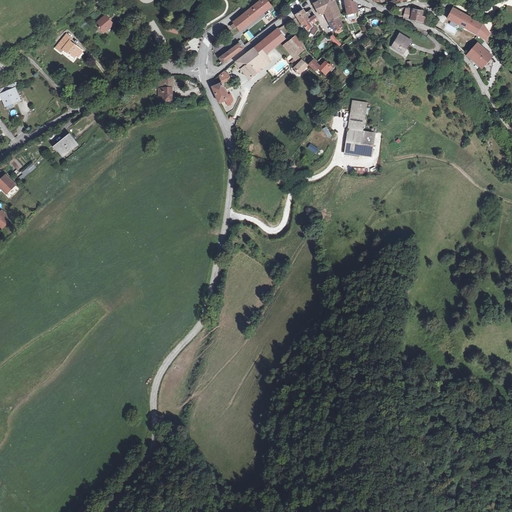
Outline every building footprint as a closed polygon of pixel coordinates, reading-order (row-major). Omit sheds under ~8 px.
[(243,14),(234,22),(240,30),(272,6),(267,0),(261,0),(245,13),(243,14)] [(342,29),(340,25),(337,20),(339,18),(336,10),(332,0),(324,0),(315,5),(321,16),(326,13),(328,26),(334,34),(339,31),(342,29)] [(387,6),(387,9),(400,5),(406,3),(404,0),(396,0),(397,2),(387,6)] [(356,15),(356,5),(347,2),(346,17),(348,16),(353,15),(356,15)] [(298,14),(303,21),(308,18),(316,13),(312,8),(308,11),(306,12),(304,9),(303,10),(298,14)] [(410,18),(413,9),(405,8),(403,15),(410,18)] [(454,8),(453,11),(449,17),(449,18),(479,36),(482,29),(485,26),(454,8)] [(421,11),(413,9),(410,18),(411,19),(412,20),(423,23),(424,17),(420,17),(421,11)] [(308,18),(312,23),(317,19),(316,13),(308,18)] [(108,14),(100,21),(102,24),(101,26),(104,29),(107,30),(110,27),(115,23),(108,14)] [(303,21),(309,28),(309,29),(312,27),(314,25),(312,23),(308,18),(303,21)] [(177,34),(180,26),(171,24),(168,31),(177,34)] [(227,26),(218,31),(225,43),(230,40),(234,36),(228,26),(227,26)] [(309,29),(309,28),(304,32),(305,33),(308,36),(314,28),(312,27),(309,29)] [(275,31),(255,47),(262,56),(266,54),(286,38),(279,28),(275,31)] [(314,28),(308,36),(312,39),(318,32),(314,28)] [(490,33),(482,29),(479,36),(486,40),(488,37),(490,33)] [(75,56),(77,54),(82,48),(72,39),(74,37),(69,33),(58,47),(63,51),(65,48),(72,54),(75,56)] [(332,42),(338,49),(345,44),(342,41),(339,43),(333,35),(329,37),(332,42)] [(397,35),(392,44),(396,46),(392,52),(400,57),(403,52),(401,50),(404,46),(405,47),(408,42),(397,35)] [(288,42),(292,46),(300,41),(295,36),(288,42)] [(294,48),(297,51),(303,45),(300,41),(292,46),(294,48)] [(289,52),(294,48),(292,46),(288,42),(283,45),(289,52)] [(244,48),(242,45),(240,43),(220,58),(224,63),(244,48)] [(482,66),(490,55),(482,49),(474,44),(467,55),(482,66)] [(303,45),(297,51),(299,53),(300,54),(307,48),(303,45)] [(269,58),(266,54),(262,56),(255,47),(238,61),(237,61),(244,69),(243,69),(250,79),(257,73),(256,71),(263,64),(265,66),(268,63),(266,61),(269,58)] [(294,48),(289,52),(293,58),(299,53),(297,51),(294,48)] [(300,73),(309,64),(303,57),(293,67),(300,73)] [(318,66),(321,70),(325,66),(324,65),(322,66),(315,59),(310,64),(315,69),(318,66)] [(325,66),(321,70),(326,74),(332,68),(328,63),(325,66)] [(165,86),(160,86),(161,99),(174,99),(173,76),(168,75),(164,75),(164,76),(165,86)] [(220,101),(226,98),(230,96),(229,94),(224,85),(225,84),(224,82),(222,83),(213,86),(220,101)] [(1,94),(5,104),(16,100),(17,101),(19,100),(21,99),(16,87),(1,94)] [(17,103),(22,116),(28,114),(23,101),(17,103)] [(368,104),(352,102),(345,155),(371,158),(375,136),(363,134),(368,104)] [(55,147),(62,156),(77,144),(70,135),(55,147)] [(33,164),(27,168),(30,172),(36,167),(33,164)] [(30,172),(27,168),(23,172),(24,174),(18,179),(19,180),(30,172)] [(15,184),(6,175),(0,180),(0,186),(6,193),(15,184)] [(8,217),(5,215),(0,220),(0,223),(3,226),(8,217)]
